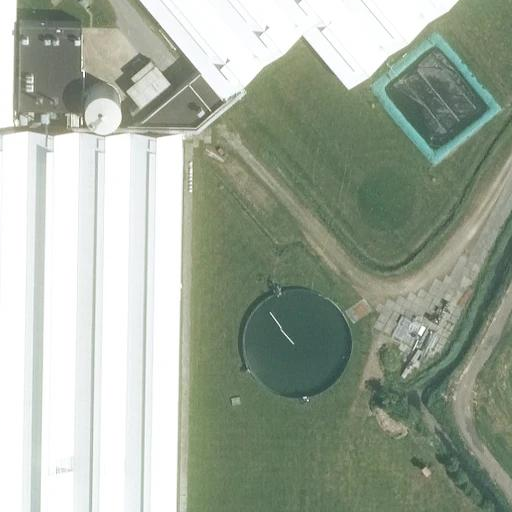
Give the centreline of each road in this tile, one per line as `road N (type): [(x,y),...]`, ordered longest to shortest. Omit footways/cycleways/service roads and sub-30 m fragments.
road 1 (track): [(511,162),(461,242),(429,275),(396,291),(367,282),(234,143)]
road 2 (track): [(511,290),(463,408),(465,424),(511,490)]
